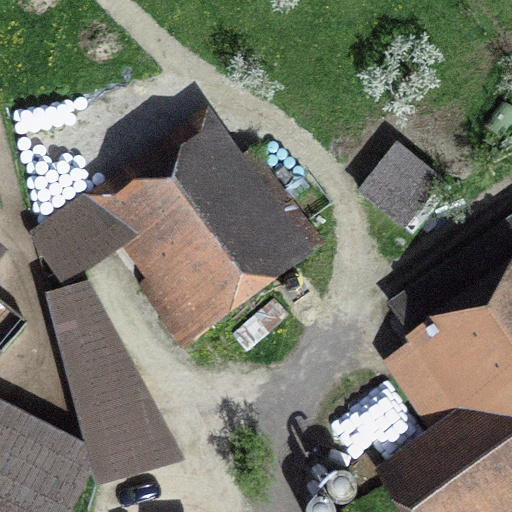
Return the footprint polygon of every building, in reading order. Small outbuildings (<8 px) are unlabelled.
[(64,276),(123,233),(152,272),(219,226),(180,180),(230,146),(207,114),(35,237),(64,276)] [(396,140),(360,186),(406,222),(442,176),(396,140)] [(219,226),(152,272),(195,331),(308,250),(230,146),(180,180),(219,226)] [(480,418),(395,477),(420,511),(477,511),(511,488),(511,229),(403,306),(480,418)] [(75,295),(54,300),(99,474),(162,458),(75,295)] [(0,354),(26,324),(0,302),(0,354)] [(75,464),(0,425),(0,511),(68,511),(81,487),(75,464)]
